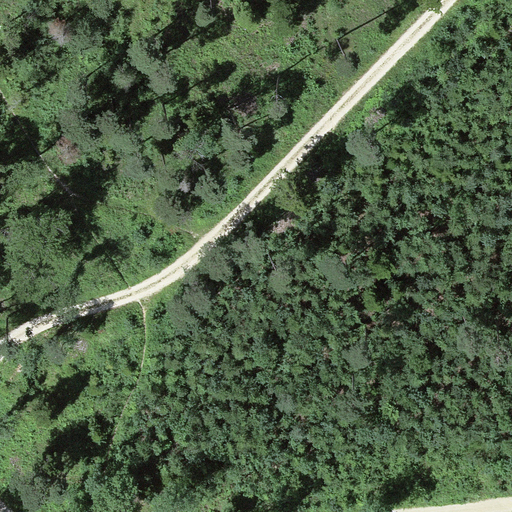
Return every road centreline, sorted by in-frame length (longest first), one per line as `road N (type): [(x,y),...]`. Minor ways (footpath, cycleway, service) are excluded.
road 1 (track): [(449,0),(302,154),(217,228)]
road 2 (track): [(217,228),(182,269),(136,294),(23,331),(0,353)]
